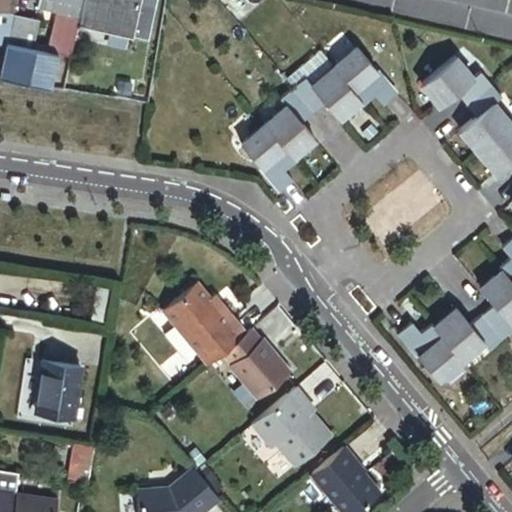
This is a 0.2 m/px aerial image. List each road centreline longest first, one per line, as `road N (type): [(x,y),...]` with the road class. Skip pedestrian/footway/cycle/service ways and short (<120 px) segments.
road 1 (residential): [(351,251),(317,212),(406,134),(473,211),(384,289)]
road 2 (residential): [(0,166),(208,200),(268,238),(308,292)]
road 3 (residential): [(308,292),(457,475)]
